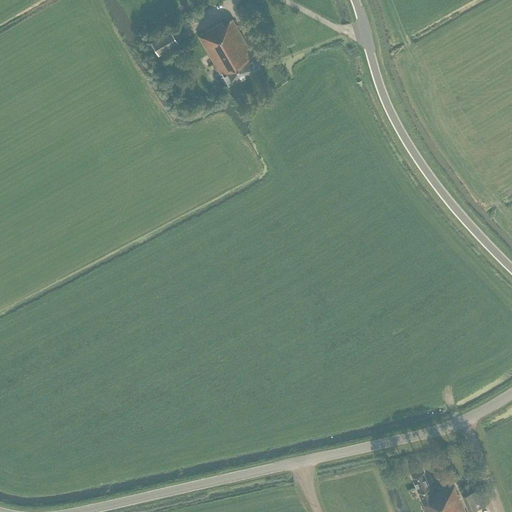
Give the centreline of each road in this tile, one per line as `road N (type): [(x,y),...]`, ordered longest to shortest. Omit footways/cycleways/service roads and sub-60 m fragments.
road 1 (unclassified): [(81,511),(401,439),(464,421),(511,393)]
road 2 (unclassified): [(511,269),(418,161),(383,98),(354,0)]
